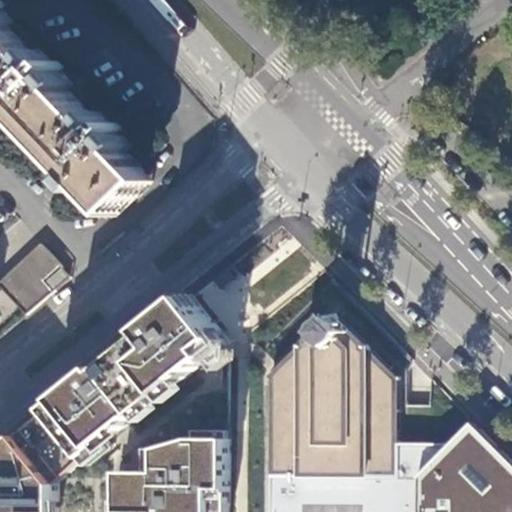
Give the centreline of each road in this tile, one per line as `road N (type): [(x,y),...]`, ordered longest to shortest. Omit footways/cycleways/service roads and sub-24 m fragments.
road 1 (residential): [(0,409),(308,173)]
road 2 (residential): [(275,136),(0,392)]
road 3 (primary): [(308,173),(511,370)]
road 4 (unclassified): [(511,324),(331,154)]
road 5 (primary): [(511,285),(364,126)]
road 6 (unclassified): [(504,0),(364,126)]
road 7 (primary): [(364,126),(232,0)]
road 8 (primary): [(160,0),(275,136)]
